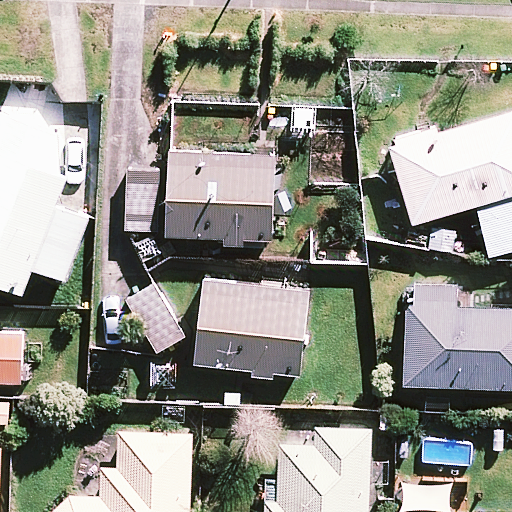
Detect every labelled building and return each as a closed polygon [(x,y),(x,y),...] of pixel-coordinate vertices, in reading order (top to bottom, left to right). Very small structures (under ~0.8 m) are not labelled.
[(78,144),(0,114),(0,290),(19,298),(29,272),(62,284),(87,220),(54,207),(78,144)] [(394,148),(387,150),(410,228),(473,210),(511,198),(511,114),(436,136),(433,129),(392,141),(394,148)] [(166,154),(163,240),(220,242),(220,248),(242,249),(242,243),(270,244),(273,158),(170,154),(166,154)] [(156,235),(159,173),(125,172),(123,233),(128,233),(156,235)] [(487,258),(511,250),(511,198),(473,210),(487,258)] [(298,378),(307,295),(202,284),(193,367),(249,373),(248,379),(271,381),(272,375),(298,378)] [(153,355),(182,339),(153,285),(124,301),(153,355)] [(402,389),(511,393),(511,312),(457,311),(457,289),(412,287),(411,309),(405,308),(402,389)] [(0,384),(20,385),(21,337),(0,336),(0,384)] [(0,427),(9,427),(9,404),(0,403),(0,427)] [(367,511),(370,431),(313,430),(313,448),(276,447),(274,503),(262,502),(261,511),(367,511)] [(189,511),(192,437),(116,434),(115,470),(100,470),(99,498),(69,497),(52,511),(189,511)]
